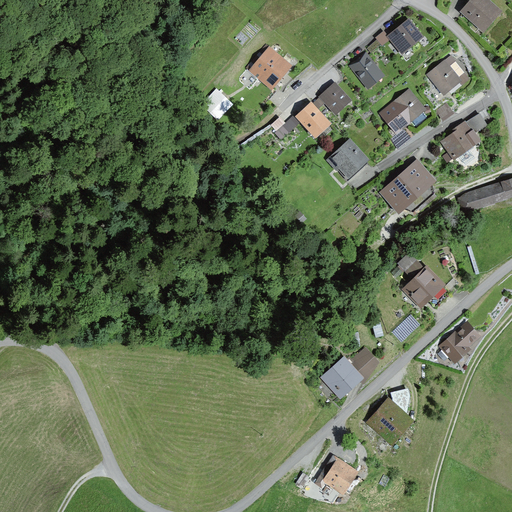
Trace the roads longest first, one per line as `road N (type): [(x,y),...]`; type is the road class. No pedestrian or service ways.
road 1 (unclassified): [(511,266),(232,511)]
road 2 (unclassified): [(153,511),(114,476),(55,355),(0,342)]
road 3 (track): [(511,317),(468,375),(428,511)]
road 4 (residential): [(416,2),(471,44),(511,126)]
